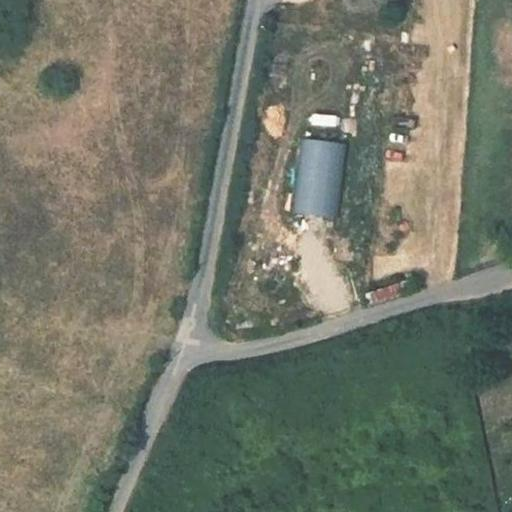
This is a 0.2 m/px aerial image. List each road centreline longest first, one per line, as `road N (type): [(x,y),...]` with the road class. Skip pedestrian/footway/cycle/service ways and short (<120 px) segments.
road 1 (unclassified): [(189,352),(258,0)]
road 2 (unclassified): [(511,272),(265,346),(189,352)]
road 3 (unclassified): [(112,511),(189,352)]
